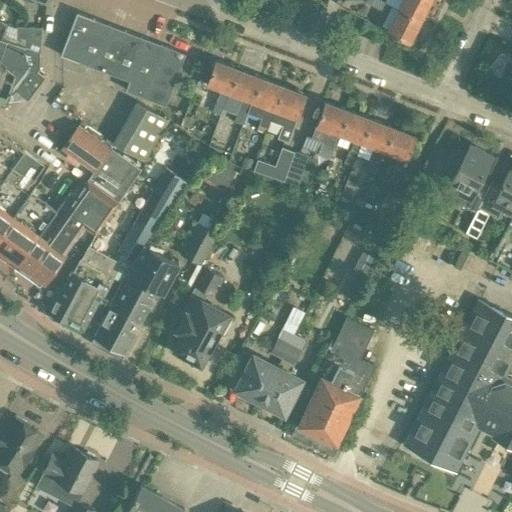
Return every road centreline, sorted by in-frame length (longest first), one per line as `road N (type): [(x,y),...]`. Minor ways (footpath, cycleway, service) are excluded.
road 1 (primary): [(359,511),(0,322)]
road 2 (residential): [(442,97),(204,8)]
